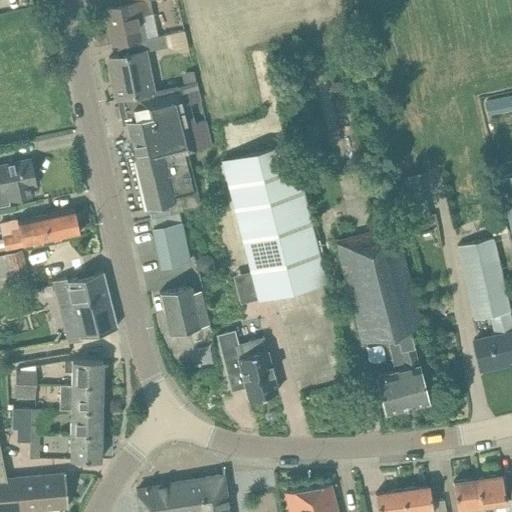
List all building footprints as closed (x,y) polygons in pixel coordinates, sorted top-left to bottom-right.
[(126,0),(128,3),(104,8),(112,44),(116,44),(141,37),(142,40),(157,36),(152,13),(149,0),(126,0)] [(119,55),(108,57),(117,101),(154,93),(145,52),(168,46),(165,34),(157,36),(142,40),(118,46),(117,46),(119,55)] [(193,69),(181,71),(183,81),(195,78),(193,69)] [(154,93),(117,101),(118,104),(121,118),(126,122),(130,139),(129,139),(126,143),(129,155),(134,158),(139,178),(146,208),(167,204),(175,202),(174,195),(164,151),(193,144),(201,142),(203,142),(210,140),(207,129),(204,117),(193,119),(189,102),(200,100),(199,97),(196,81),(178,85),(179,87),(154,93)] [(511,94),(488,98),(490,112),(511,108),(511,94)] [(222,161),(251,274),(258,298),(327,280),(292,143),(222,161)] [(0,205),(8,204),(7,199),(14,198),(34,193),(32,186),(36,185),(30,158),(13,161),(10,162),(0,164),(0,205)] [(511,229),(511,172),(501,175),(508,209),(511,229)] [(175,202),(167,204),(168,209),(169,213),(170,214),(180,212),(201,207),(197,190),(174,195),(175,202)] [(22,245),(79,233),(73,207),(16,220),(19,229),(11,231),(12,235),(2,237),(5,249),(22,245)] [(168,209),(150,213),(151,217),(169,213),(168,209)] [(151,217),(149,217),(160,266),(180,262),(191,259),(180,212),(170,214),(169,213),(151,217)] [(508,231),(505,221),(490,225),(493,234),(508,231)] [(422,325),(417,306),(396,226),(338,241),(363,340),(390,333),(392,341),(387,342),(394,369),(376,374),(385,411),(428,400),(410,328),(422,325)] [(474,319),(490,316),(493,332),(473,336),(479,366),(511,358),(511,323),(493,239),(457,247),(474,319)] [(9,263),(0,265),(0,279),(0,280),(26,273),(19,250),(7,254),(9,263)] [(56,281),(53,282),(57,296),(72,292),(80,325),(65,329),(68,342),(83,338),(82,335),(97,332),(116,327),(109,299),(102,270),(83,275),(56,281)] [(169,334),(189,329),(208,324),(201,297),(198,298),(197,294),(193,295),(190,284),(179,287),(159,292),(169,334)] [(234,328),(216,333),(226,372),(241,368),(248,398),(256,396),(259,399),(268,396),(270,392),(277,390),(263,336),(248,340),(249,344),(239,347),(234,328)] [(59,385),(102,386),(103,360),(83,359),(73,359),(73,360),(64,360),(64,371),(73,371),(72,385),(59,385)] [(15,369),(15,383),(35,383),(36,370),(15,369)] [(35,397),(35,383),(15,383),(15,397),(35,397)] [(102,410),(102,386),(59,385),(58,409),(71,409),(102,410)] [(11,428),(30,428),(30,408),(12,408),(11,428)] [(30,432),(39,433),(47,433),(48,408),(31,408),(30,432)] [(71,409),(70,434),(101,435),(102,410),(71,409)] [(38,457),(39,433),(30,432),(29,457),(38,457)] [(101,460),(101,435),(70,434),(69,459),(80,459),(101,460)] [(65,472),(45,474),(5,478),(0,453),(0,479),(1,495),(0,495),(0,511),(68,507),(65,472)] [(156,484),(136,489),(138,511),(229,511),(222,474),(156,484)] [(501,474),(477,477),(481,505),(482,511),(493,511),(492,503),(505,501),(503,487),(507,487),(505,476),(502,476),(501,474)] [(467,511),(482,511),(481,505),(477,477),(453,481),(457,508),(467,507),(467,511)] [(335,511),(333,503),(330,483),(285,491),(288,511),(335,511)] [(399,489),(402,511),(432,511),(432,510),(433,510),(429,484),(399,489)] [(402,511),(399,489),(375,492),(377,511),(402,511)]
